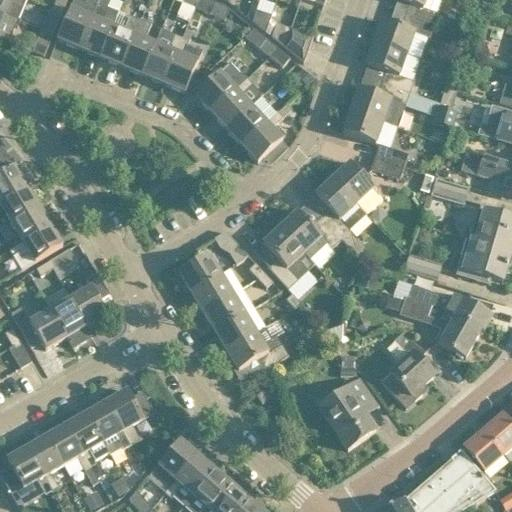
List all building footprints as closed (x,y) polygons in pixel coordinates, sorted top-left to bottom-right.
[(24,0),(0,0),(0,14),(17,21),(25,1),(24,0)] [(183,0),(182,4),(194,10),(198,0),(183,0)] [(204,0),(198,0),(195,10),(210,16),(215,4),(204,0)] [(326,0),(317,0),(316,5),(324,8),(326,0)] [(442,0),(390,0),(409,7),(405,18),(401,17),(434,29),(438,16),(437,16),(442,0)] [(70,12),(65,24),(57,42),(79,51),(98,6),(89,2),(87,7),(74,2),(70,12)] [(79,51),(100,60),(113,30),(99,24),(105,8),(98,6),(79,51)] [(52,12),(50,11),(44,27),(55,32),(62,16),(52,12)] [(266,35),(271,18),(256,13),(252,25),(266,35)] [(0,40),(9,44),(15,29),(17,30),(20,23),(17,21),(0,14),(0,40)] [(374,46),(407,57),(414,36),(429,41),(434,29),(401,17),(401,18),(405,19),(401,30),(382,23),(374,46)] [(100,60),(121,69),(140,23),(130,19),(124,34),(113,30),(100,60)] [(140,23),(121,69),(142,78),(155,47),(145,43),(152,27),(141,22),(140,23)] [(271,40),(284,50),(289,37),(291,31),(277,26),(271,40)] [(291,31),(289,37),(284,50),(303,66),(313,39),(291,31)] [(142,78),(163,87),(182,41),(161,32),(155,47),(142,78)] [(245,40),(270,61),(279,52),(254,32),(245,40)] [(38,41),(32,54),(44,59),(49,46),(38,41)] [(182,41),(163,87),(185,96),(202,54),(201,55),(187,49),(189,44),(182,41)] [(420,61),(407,57),(374,46),(366,68),(385,75),(381,86),(410,96),(415,84),(413,83),(420,61)] [(290,61),(279,52),(270,61),(282,70),(290,61)] [(211,115),(247,81),(242,76),(240,77),(229,65),(195,98),(211,115)] [(302,72),(295,78),(305,89),(313,81),(302,72)] [(247,81),(211,115),(226,132),(251,109),(240,98),(252,87),(247,81)] [(511,84),(506,83),(499,106),(511,110),(511,84)] [(350,114),(383,125),(398,130),(410,96),(381,86),(377,98),(358,91),(350,114)] [(450,113),(457,93),(445,90),(440,107),(439,109),(450,113)] [(410,96),(406,110),(412,112),(417,99),(410,96)] [(251,109),(226,132),(242,149),(277,116),(262,99),(251,109)] [(286,108),(278,115),(283,120),(291,113),(286,108)] [(457,116),(450,113),(439,109),(435,120),(433,126),(451,132),(457,116)] [(511,148),(511,115),(492,110),(487,130),(481,128),(478,138),(511,148)] [(375,147),(383,125),(350,114),(343,136),(375,147)] [(278,115),(277,116),(242,149),(258,166),(282,143),(271,131),(283,120),(278,115)] [(379,149),(375,160),(405,170),(409,157),(380,147),(379,149)] [(467,153),(464,164),(511,177),(511,158),(510,166),(467,153)] [(0,205),(27,189),(14,169),(4,156),(5,154),(3,156),(0,158),(0,205)] [(400,183),(405,170),(375,160),(371,173),(400,183)] [(511,199),(511,177),(464,164),(461,174),(504,187),(501,196),(511,199)] [(333,173),(332,178),(334,181),(333,182),(357,207),(367,218),(383,203),(373,192),(374,191),(364,180),(350,166),(347,169),(345,166),(340,167),(335,169),(333,173)] [(434,181),(429,198),(463,209),(469,191),(434,181)] [(357,207),(333,182),(316,198),(329,213),(320,221),(341,243),(348,250),(354,245),(351,234),(350,234),(367,218),(357,207)] [(0,205),(0,207),(11,225),(39,209),(27,189),(0,205)] [(470,243),(510,255),(511,255),(511,222),(508,222),(509,217),(511,217),(511,216),(481,207),(470,243)] [(23,245),(50,228),(39,209),(11,225),(23,245)] [(280,231),(304,256),(321,241),(332,252),(341,243),(320,221),(311,229),(298,215),(295,217),(292,215),(287,215),(283,218),(280,222),(279,227),(282,229),(280,231)] [(35,266),(46,259),(63,249),(50,228),(23,245),(9,253),(22,273),(35,266)] [(304,256),(280,231),(279,232),(277,229),(272,230),(267,232),(265,236),(264,241),(266,244),(263,247),(277,262),(267,270),(275,279),(288,293),(308,274),(297,263),(304,256)] [(455,277),(469,281),(489,287),(489,286),(485,285),(487,280),(502,284),(510,255),(470,243),(466,241),(455,277)] [(242,264),(247,258),(238,248),(228,254),(236,267),(242,264)] [(49,264),(54,272),(59,282),(69,276),(65,269),(76,263),(69,252),(49,264)] [(410,256),(405,273),(437,283),(443,266),(410,256)] [(179,275),(191,295),(221,277),(208,257),(179,275)] [(35,271),(40,279),(54,272),(49,264),(35,271)] [(255,267),(249,272),(258,282),(264,276),(255,267)] [(90,290),(70,301),(86,330),(107,318),(99,304),(110,298),(97,276),(86,283),(90,290)] [(272,285),(264,276),(258,282),(266,291),(272,285)] [(191,295),(203,315),(232,297),(221,277),(191,295)] [(408,301),(421,306),(447,316),(448,314),(481,333),(483,334),(492,319),(490,318),(488,317),(491,309),(493,310),(493,309),(453,297),(452,298),(454,298),(453,303),(452,303),(412,288),(408,301)] [(284,301),(293,311),(299,305),(290,295),(284,301)] [(232,297),(203,315),(215,334),(244,316),(232,297)] [(72,351),(87,343),(81,333),(86,330),(70,301),(50,313),(66,341),(72,351)] [(465,361),(481,333),(448,314),(447,316),(421,306),(408,301),(405,301),(405,302),(401,313),(400,317),(433,327),(434,323),(440,325),(441,322),(446,323),(434,344),(437,346),(465,361)] [(11,317),(21,335),(31,352),(42,346),(46,353),(66,341),(50,313),(30,324),(22,310),(11,317)] [(244,316),(215,334),(226,354),(256,336),(244,316)] [(265,331),(256,336),(226,354),(237,372),(239,374),(256,364),(262,375),(280,365),(289,359),(281,347),(277,339),(272,342),(265,331)] [(11,349),(20,345),(12,332),(4,337),(11,349)] [(410,361),(402,369),(382,386),(393,398),(406,412),(429,392),(425,387),(434,379),(418,363),(426,356),(401,334),(393,341),(395,344),(410,361)] [(11,349),(7,352),(19,372),(32,365),(20,345),(11,349)] [(319,411),(324,420),(348,454),(376,434),(361,413),(374,405),(378,411),(379,410),(361,383),(319,411)] [(265,392),(256,398),(262,406),(271,400),(265,392)] [(127,394),(106,405),(131,448),(138,445),(129,430),(155,416),(142,394),(131,401),(127,394)] [(106,405),(87,417),(109,456),(111,458),(122,451),(123,453),(131,448),(106,405)] [(87,417),(67,428),(92,471),(95,478),(98,482),(104,478),(98,467),(96,464),(109,456),(87,417)] [(511,451),(511,427),(503,417),(482,435),(503,459),(511,451)] [(67,428),(47,440),(64,468),(77,461),(82,470),(85,475),(92,488),(99,484),(98,482),(95,478),(92,471),(67,428)] [(503,459),(482,435),(463,451),(483,476),(503,459)] [(47,440),(27,451),(52,494),(59,490),(50,476),(64,468),(47,440)] [(160,491),(165,496),(198,459),(180,443),(167,458),(149,479),(161,489),(160,491)] [(10,469),(0,474),(0,478),(12,498),(23,492),(37,483),(45,498),(52,494),(27,451),(7,463),(10,469)] [(387,511),(468,511),(495,495),(460,455),(450,463),(451,464),(405,504),(404,502),(387,511)] [(173,499),(185,509),(193,499),(215,474),(198,459),(165,496),(171,501),(173,499)] [(132,470),(123,480),(133,488),(142,478),(132,470)] [(215,474),(193,499),(185,509),(188,511),(211,511),(232,488),(215,474)] [(242,511),(250,503),(232,488),(211,511),(242,511)] [(129,502),(136,511),(152,511),(138,495),(135,491),(127,500),(129,502)] [(511,496),(500,504),(504,511),(510,511),(511,511),(511,496)] [(259,511),(250,503),(242,511),(259,511)]
